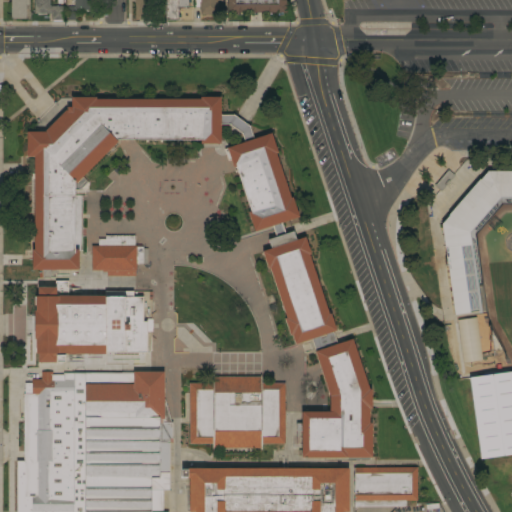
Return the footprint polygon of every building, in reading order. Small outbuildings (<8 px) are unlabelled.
[(11,0),(29,0),(29,18),(11,18),(11,0)] [(49,0),(49,6),(64,6),(64,20),(51,20),(51,13),(46,13),(46,14),(37,14),(37,13),(34,13),(34,0),(49,0)] [(67,7),(74,7),(74,0),(91,0),(91,12),(86,12),(82,10),(75,10),(75,20),(67,20),(67,7)] [(154,0),(154,6),(149,6),(149,20),(135,20),(135,0),(154,0)] [(190,0),(190,3),(188,3),(187,7),(178,7),(178,14),(180,14),(180,18),(178,18),(178,20),(165,20),(165,0),(190,0)] [(200,10),(199,10),(199,7),(194,7),(194,0),(222,0),(222,2),(219,2),(219,1),(218,1),(217,15),(200,14),(200,10)] [(227,0),(285,0),(285,3),(286,3),(286,13),(282,13),(282,15),(277,15),(277,13),(271,13),(271,15),(266,15),(266,12),(256,12),(256,16),(251,16),(251,12),(241,12),(241,15),(236,15),(236,12),(227,12),(227,0)] [(96,97),(96,99),(200,99),(200,97),(220,97),(220,115),(233,115),(250,127),(253,139),(271,133),(277,152),(275,153),(290,198),(292,197),(299,216),(280,223),(284,234),(293,231),(296,240),(305,237),(310,254),(308,255),(328,314),(330,313),(336,330),(331,332),(336,344),(352,339),(369,389),(371,390),(371,409),(369,409),(369,423),(371,423),(371,458),(301,458),(301,412),(329,412),(329,396),(310,339),(295,344),(292,335),(290,336),(284,319),(286,318),(269,268),(267,269),(261,251),(270,248),(268,240),(275,237),(271,226),(254,232),(247,212),(251,211),(236,167),(233,168),(230,160),(228,161),(224,149),(244,142),(241,133),(229,124),(220,125),(220,144),(200,144),(200,140),(116,140),(117,141),(76,183),(74,182),(74,250),(78,250),(78,270),(55,270),(55,277),(39,277),(39,270),(32,270),(32,249),(34,249),(34,157),(26,157),(26,132),(45,132),(65,110),(66,111),(66,107),(71,107),(71,97),(96,97)] [(455,175),(441,192),(434,186),(448,169),(455,175)] [(511,204),(501,204),(475,234),(477,244),(476,244),(482,284),(478,284),(481,310),(453,315),(441,224),(448,216),(447,215),(479,179),(479,180),(487,171),(511,171),(511,204)] [(78,195),(90,185),(83,178),(72,187),(78,195)] [(98,246),(98,239),(105,239),(105,235),(134,235),(134,246),(136,246),(136,247),(143,247),(143,248),(147,248),(147,264),(136,264),(136,270),(135,270),(135,272),(137,272),(137,274),(135,274),(135,276),(106,276),(106,272),(102,272),(102,270),(91,270),(91,246),(98,246)] [(105,352),(105,354),(68,354),(68,369),(55,369),(55,362),(37,362),(37,354),(35,354),(35,339),(34,339),(34,311),(35,311),(35,296),(37,296),(38,287),(55,287),(55,281),(68,281),(68,296),(105,296),(105,291),(133,291),(133,297),(143,297),(142,322),(146,322),(146,353),(105,352)] [(456,320),(476,317),(482,360),(462,363),(456,320)] [(16,511),(16,461),(23,461),(23,394),(24,394),(24,383),(31,383),(31,379),(41,379),(41,372),(52,372),(52,375),(63,375),(63,373),(132,373),(132,372),(163,372),(163,399),(170,422),(171,422),(172,438),(172,443),(169,443),(169,490),(162,490),(162,511),(16,511)] [(511,372),(467,378),(479,459),(511,454),(511,372)] [(189,383),(212,383),(212,377),(261,377),(261,383),(285,383),(285,444),(260,444),(260,449),(212,449),(212,444),(188,444),(189,383)] [(417,467),(417,501),(405,501),(405,507),(353,507),(353,467),(417,467)] [(348,468),(348,511),(188,511),(188,478),(187,478),(187,477),(181,477),(181,470),(187,470),(187,468),(348,468)]
